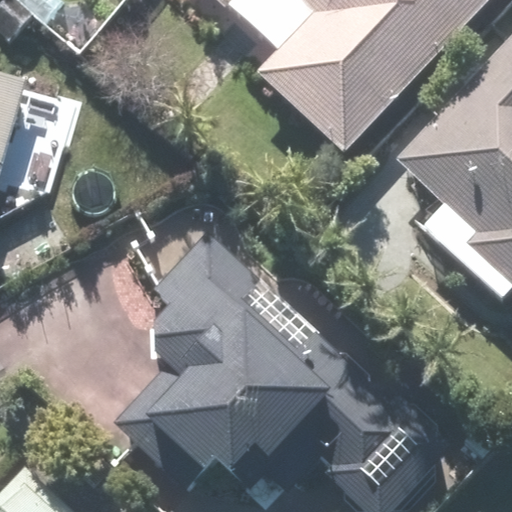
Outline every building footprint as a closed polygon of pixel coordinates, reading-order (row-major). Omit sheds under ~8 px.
[(194,0),(268,68),(250,87),(337,167),(491,0),(194,0)] [(511,49),(503,41),(384,167),(424,205),(411,219),(511,313),(511,49)] [(0,179),(18,95),(20,88),(0,83),(0,179)] [(214,511),(192,491),(201,481),(216,495),(242,468),(254,480),(300,431),(335,464),(315,484),(344,511),(395,511),(446,459),(383,400),(374,409),(201,244),(155,292),(172,308),(130,352),(173,393),(125,442),(178,493),(160,511),(214,511)] [(0,511),(56,511),(21,478),(0,499),(0,511)]
